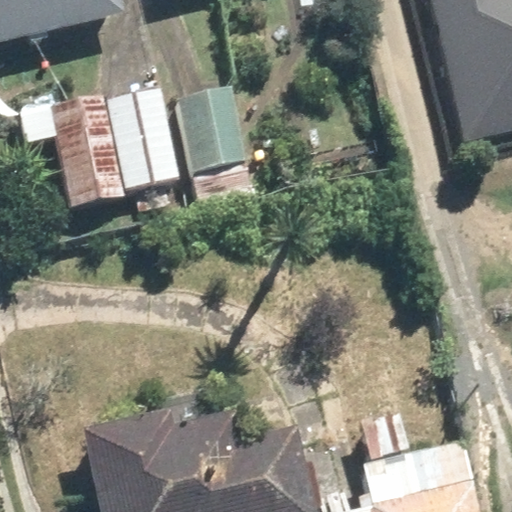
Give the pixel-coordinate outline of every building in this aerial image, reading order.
[(0,0),(0,45),(119,21),(114,0),(0,0)] [(511,0),(425,0),(464,160),(511,148),(511,0)] [(103,101),(119,203),(170,194),(154,93),(103,101)] [(231,93),(176,102),(188,175),(242,167),(231,93)] [(119,203),(103,101),(18,115),(23,147),(58,142),(69,211),(119,203)] [(168,413),(76,435),(94,511),(308,511),(289,433),(239,446),(232,417),(172,432),(168,413)] [(368,467),(411,457),(401,416),(358,427),(368,467)] [(411,457),(368,467),(361,469),(368,497),(357,500),(359,511),(478,511),(462,444),(411,457)]
